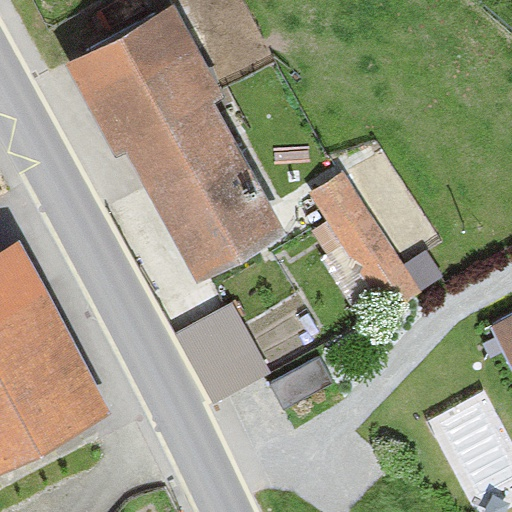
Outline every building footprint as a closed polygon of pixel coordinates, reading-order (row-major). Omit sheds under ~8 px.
[(171,0),(156,0),(50,56),(101,153),(119,144),(189,275),(275,229),(207,100),(221,93),(171,0)] [(335,167),(300,190),(383,311),(417,288),(335,167)] [(0,254),(0,455),(83,412),(0,254)] [(232,299),(172,330),(210,403),(270,372),(232,299)] [(511,305),(485,320),(511,372),(511,305)] [(319,351),(268,379),(284,408),(335,380),(319,351)]
